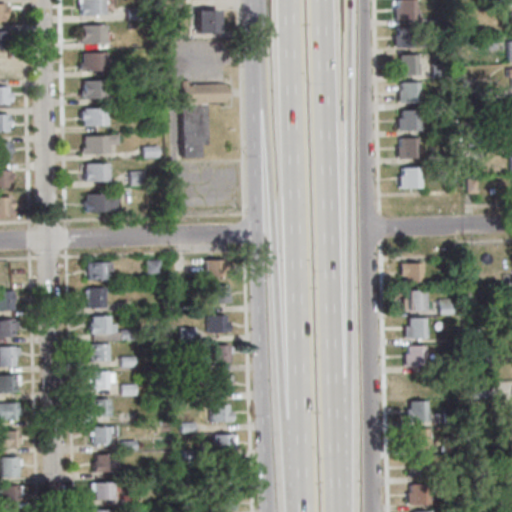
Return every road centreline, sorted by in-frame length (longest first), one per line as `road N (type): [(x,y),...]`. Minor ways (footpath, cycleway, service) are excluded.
road 1 (motorway): [(337,511),(350,233),(347,0)]
road 2 (residential): [(54,511),(41,0)]
road 3 (motorway): [(333,511),(324,0)]
road 4 (motorway): [(290,0),(301,442)]
road 5 (secondary): [(253,97),(265,511)]
road 6 (motorway): [(253,97),(266,109),(284,418),(301,442)]
road 7 (secondary): [(371,511),(366,226)]
road 8 (residential): [(256,233),(0,240)]
road 9 (secondary): [(366,226),(362,0)]
road 10 (residential): [(511,222),(366,226)]
